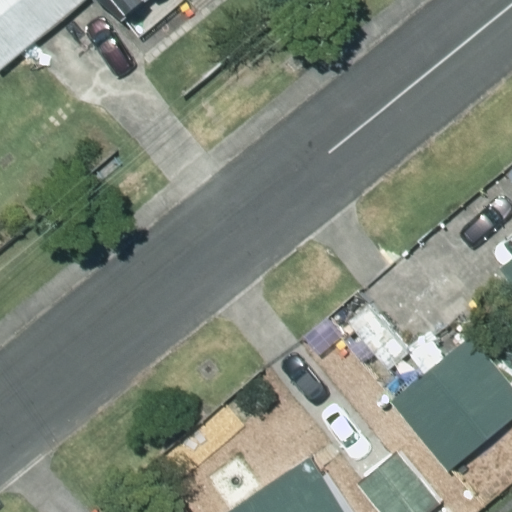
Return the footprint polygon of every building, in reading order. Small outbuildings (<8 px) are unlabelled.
[(0,0),(0,50),(12,64),(88,0),(0,0)] [(124,0),(135,12),(150,0),(124,0)] [(511,359),(481,322),(400,388),(458,458),(511,413),(511,359)] [(401,438),(364,470),(400,511),(424,511),(448,491),(401,438)] [(371,511),(321,440),(218,511),(371,511)]
